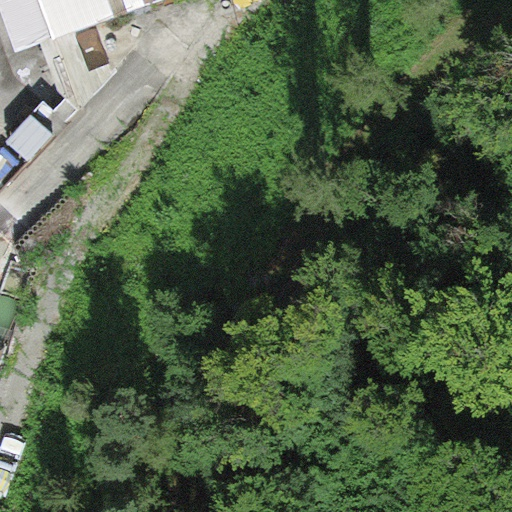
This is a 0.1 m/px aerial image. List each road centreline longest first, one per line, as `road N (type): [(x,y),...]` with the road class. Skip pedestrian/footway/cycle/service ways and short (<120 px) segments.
road 1 (track): [(127,511),(242,328),(430,96)]
road 2 (track): [(501,0),(478,51),(430,96)]
